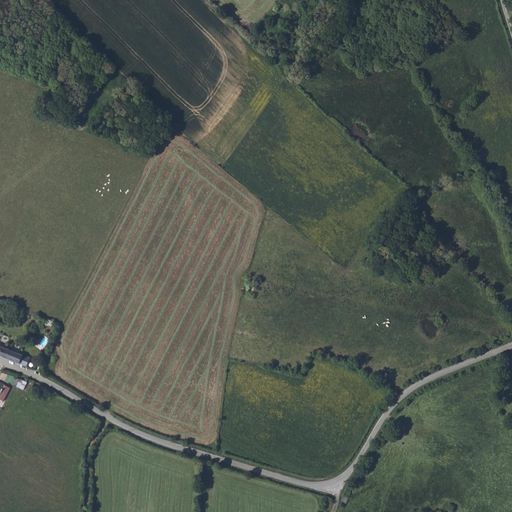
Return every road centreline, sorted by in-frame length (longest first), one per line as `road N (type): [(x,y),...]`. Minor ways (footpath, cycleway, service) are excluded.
road 1 (unclassified): [(1,362),(148,438),(309,486),(335,484)]
road 2 (unclassified): [(335,484),(405,393),(511,347)]
